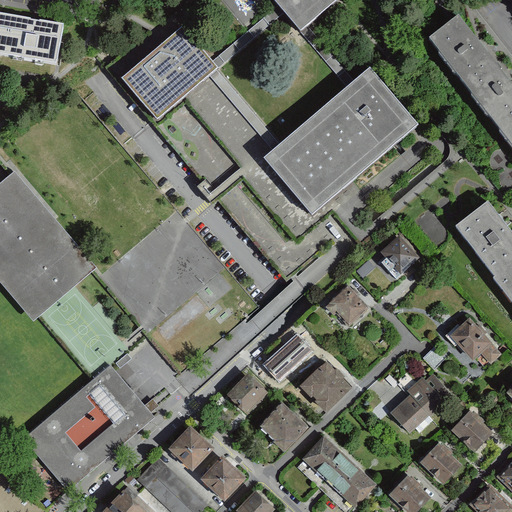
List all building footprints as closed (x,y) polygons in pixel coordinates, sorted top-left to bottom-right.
[(273,0),(304,36),(346,0),(273,0)] [(511,83),(457,14),(427,37),(511,144),(511,83)] [(0,57),(55,67),(62,28),(35,24),(0,17),(0,57)] [(156,127),(185,102),(211,80),(222,71),(186,29),(120,84),(156,127)] [(422,129),(373,71),(274,154),(264,163),(314,221),(356,185),(422,129)] [(239,173),(243,170),(185,102),(156,127),(288,284),(335,243),(319,225),(298,243),(242,177),(239,173)] [(98,272),(16,175),(13,177),(0,187),(0,289),(32,327),(42,319),(95,275),(98,272)] [(511,232),(505,224),(488,202),(455,227),(495,279),(493,280),(511,303),(511,232)] [(174,222),(110,276),(152,325),(216,271),(174,222)] [(400,273),(417,259),(399,239),(383,254),(400,273)] [(362,277),(374,267),(369,261),(357,271),(362,277)] [(366,310),(347,288),(328,305),(329,306),(324,309),(331,317),(335,313),(347,327),(366,310)] [(455,348),(458,345),(473,362),(482,354),(491,364),(501,356),(470,322),(461,329),(459,326),(446,338),(455,348)] [(312,352),(296,334),(263,364),(279,382),(312,352)] [(423,358),(433,369),(446,357),(436,346),(423,358)] [(122,369),(133,360),(129,354),(118,363),(122,369)] [(313,403),(324,415),(351,389),(342,380),(344,378),(336,369),(334,371),(326,363),(298,389),(309,400),(310,398),(314,402),(313,403)] [(146,406),(111,365),(93,381),(26,437),(67,485),(70,489),(71,490),(156,418),(152,413),(146,406)] [(393,416),(410,434),(429,415),(432,418),(439,411),(436,408),(451,394),(435,377),(427,384),(423,380),(409,393),(413,397),(393,416)] [(263,396),(245,378),(225,398),(243,416),(263,396)] [(146,406),(152,413),(163,404),(157,397),(146,406)] [(304,431),(278,407),(257,430),(273,445),(272,446),(282,456),(291,446),(290,446),(304,431)] [(473,416),(471,414),(453,433),(475,454),(493,435),(483,426),(485,424),(475,414),(473,416)] [(213,449),(191,428),(172,448),(194,469),(213,449)] [(351,511),(373,489),(323,443),(298,470),(343,511),(351,511)] [(441,449),(439,447),(422,465),(444,486),(461,468),(451,458),(453,456),(443,447),(441,449)] [(245,480),(224,459),(204,479),(226,499),(245,480)] [(171,511),(204,511),(210,506),(160,460),(140,482),(171,511)] [(511,468),(501,480),(511,490),(511,468)] [(410,482),(408,480),(390,499),(404,511),(418,511),(430,500),(420,491),(421,489),(411,480),(410,482)] [(147,511),(124,491),(104,511),(147,511)] [(241,511),(272,511),(275,510),(257,493),(240,511),(241,511)] [(510,511),(490,493),(474,509),(476,511),(510,511)]
